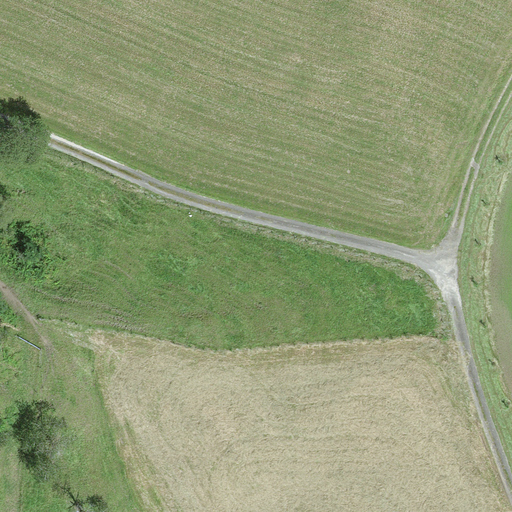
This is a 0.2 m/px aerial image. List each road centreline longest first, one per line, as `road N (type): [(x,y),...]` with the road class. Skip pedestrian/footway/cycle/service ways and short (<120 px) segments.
road 1 (track): [(0,121),(216,208),(438,265),(511,486)]
road 2 (track): [(0,294),(20,322),(26,356),(12,511)]
road 3 (track): [(438,265),(511,83)]
